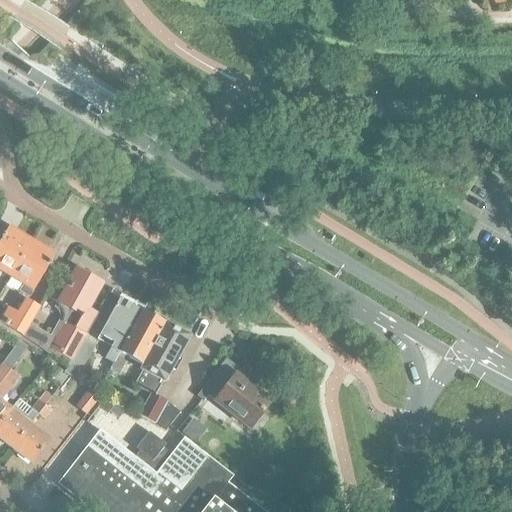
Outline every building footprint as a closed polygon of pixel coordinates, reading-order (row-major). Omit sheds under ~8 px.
[(1,238),(0,239),(0,269),(10,275),(29,241),(8,228),(9,227),(8,227),(3,234),(2,233),(0,238),(1,238)] [(52,255),(29,241),(10,275),(24,283),(19,290),(30,296),(47,267),(48,268),(50,264),(49,263),(54,254),(53,253),(52,255)] [(67,368),(82,339),(85,334),(74,327),(86,307),(100,283),(77,270),(55,307),(58,308),(59,310),(60,311),(61,313),(61,314),(61,315),(61,317),(61,318),(61,319),(60,321),(64,323),(58,334),(50,348),(47,354),(67,368)] [(6,301),(0,310),(0,319),(20,333),(39,304),(24,294),(15,307),(6,301)] [(112,363),(118,351),(140,311),(131,306),(134,301),(122,294),(119,300),(118,299),(96,339),(110,347),(103,359),(112,363)] [(128,357),(141,364),(162,323),(165,319),(153,313),(151,317),(140,311),(118,351),(112,363),(109,369),(119,374),(128,357)] [(184,335),(186,331),(176,325),(174,330),(162,323),(141,364),(130,382),(150,393),(150,392),(154,394),(162,379),(163,379),(168,370),(173,373),(181,359),(176,356),(187,337),(184,335)] [(92,345),(82,339),(71,360),(67,368),(65,371),(74,378),(92,345)] [(225,358),(200,390),(249,428),(270,402),(236,375),(240,370),(225,358)] [(0,381),(9,370),(1,364),(0,366),(0,381)] [(0,399),(18,377),(9,370),(0,381),(0,421),(10,409),(0,400),(0,399)] [(100,396),(89,387),(73,407),(84,416),(100,396)] [(138,415),(154,425),(166,402),(150,393),(138,415)] [(29,424),(37,414),(45,404),(38,399),(30,409),(17,399),(10,409),(0,421),(0,439),(10,448),(29,424)] [(164,431),(168,426),(179,412),(166,402),(154,425),(164,431)] [(52,409),(45,404),(37,414),(44,419),(52,409)] [(205,430),(192,419),(182,432),(195,443),(205,430)] [(49,440),(29,424),(10,448),(31,464),(49,440)] [(99,430),(56,484),(91,511),(264,511),(227,483),(232,476),(183,437),(169,455),(161,449),(165,445),(148,432),(135,449),(139,452),(135,458),(99,430)]
